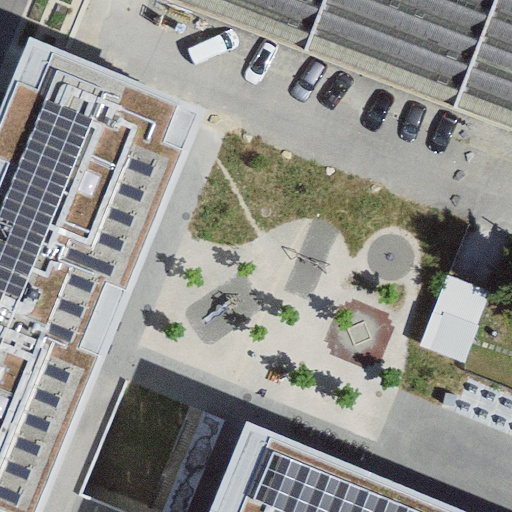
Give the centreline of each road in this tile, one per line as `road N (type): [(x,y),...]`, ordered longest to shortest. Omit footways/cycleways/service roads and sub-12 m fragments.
road 1 (residential): [(511,178),(107,22),(107,0)]
road 2 (unknown): [(511,498),(189,403)]
